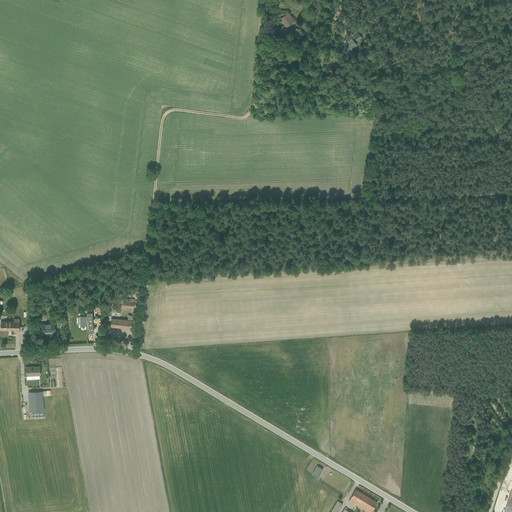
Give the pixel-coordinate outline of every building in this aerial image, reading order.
[(286,27),(295,21),(289,12),(279,19),(286,27)] [(296,28),(292,33),(296,37),(301,32),(296,28)] [(352,51),(358,46),(352,38),(346,43),(352,51)] [(124,298),(123,307),(134,308),(134,299),(124,298)] [(87,327),(93,327),(92,311),(87,312),(87,315),(81,315),(80,315),(80,326),(81,326),(81,325),(87,325),(87,327)] [(110,326),(131,328),(132,320),(133,320),(134,315),(128,315),(127,320),(111,318),(110,326)] [(19,318),(14,318),(14,321),(1,321),(0,330),(14,330),(14,333),(19,333),(19,318)] [(42,332),(59,331),(58,322),(55,323),(55,322),(41,323),(42,332)] [(27,375),(41,375),(41,365),(27,365),(27,375)] [(28,390),(29,411),(42,411),(42,389),(28,390)] [(315,477),(321,468),(314,464),(309,473),(315,477)] [(349,500),(368,511),(370,511),(377,502),(356,489),(349,500)] [(338,501),(331,511),(337,511),(343,504),(338,501)]
